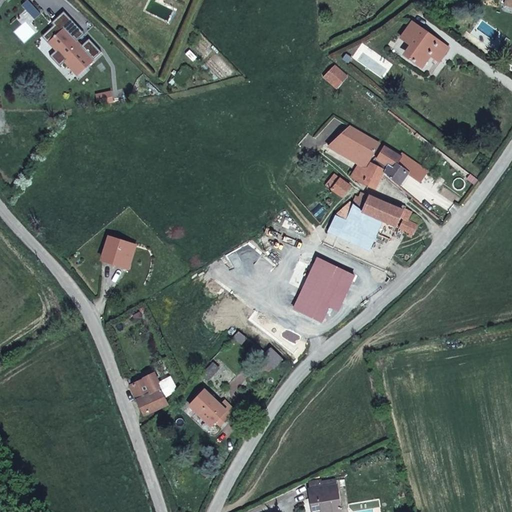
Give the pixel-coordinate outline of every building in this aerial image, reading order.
[(64,9),(40,34),(76,68),(94,50),(73,30),(79,24),(64,9)] [(456,49),(418,24),(405,40),(417,48),(411,57),(432,69),(438,60),(445,65),(456,49)] [(374,134),(357,125),(337,149),(363,166),(357,178),(385,187),(391,166),(401,171),(398,183),(412,189),(422,171),(407,164),(413,157),(392,147),(383,157),(368,148),(374,134)] [(413,211),(378,199),(366,214),(408,227),(413,211)] [(145,244),(113,235),(106,257),(134,268),(145,244)] [(315,259),(293,308),(321,321),(326,311),(337,316),(355,277),(315,259)] [(161,371),(133,387),(149,416),(177,402),(161,371)] [(238,412),(210,387),(197,402),(221,428),(238,412)] [(349,480),(312,484),(314,511),(336,511),(354,508),(349,480)]
